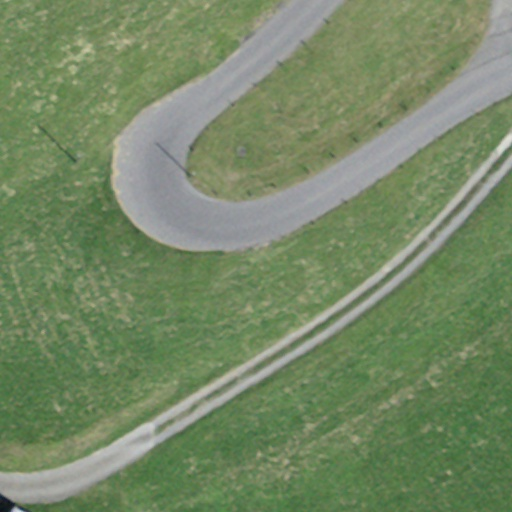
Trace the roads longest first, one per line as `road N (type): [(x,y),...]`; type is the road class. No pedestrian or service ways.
road 1 (unclassified): [(314,0),(168,129),(155,160),(161,192),(195,215),(240,225),(293,211),(511,74)]
road 2 (track): [(0,490),(61,484),(148,443),(343,324),(511,166)]
